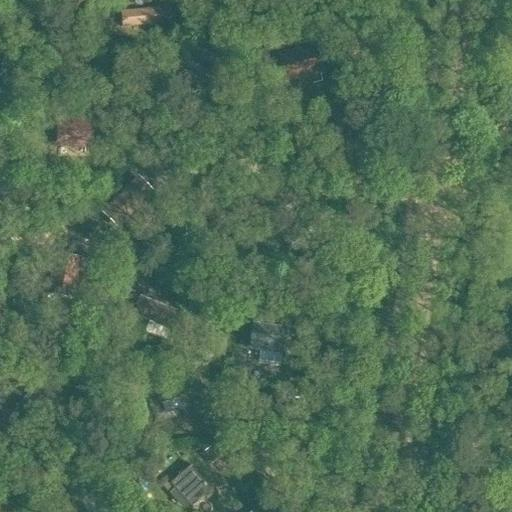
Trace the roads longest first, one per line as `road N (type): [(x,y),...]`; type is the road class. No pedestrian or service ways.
road 1 (track): [(444,146),(390,511)]
road 2 (track): [(436,200),(314,197),(239,161),(278,91)]
road 3 (track): [(304,194),(224,214),(155,269)]
road 4 (track): [(466,0),(444,146)]
road 5 (track): [(276,511),(263,451),(285,397)]
